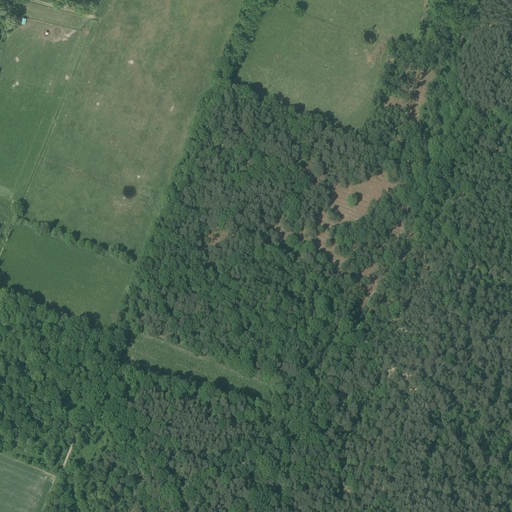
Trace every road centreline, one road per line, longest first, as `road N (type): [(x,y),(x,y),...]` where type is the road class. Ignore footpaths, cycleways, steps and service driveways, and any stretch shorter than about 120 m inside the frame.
road 1 (track): [(401,511),(409,449),(445,363),(462,270),(489,216),(511,209)]
road 2 (track): [(251,0),(153,244)]
road 3 (track): [(428,345),(466,236),(511,167)]
road 4 (track): [(376,511),(422,406),(428,345)]
road 5 (track): [(104,372),(46,511)]
road 6 (track): [(153,244),(104,372)]
road 7 (track): [(0,305),(104,372)]
